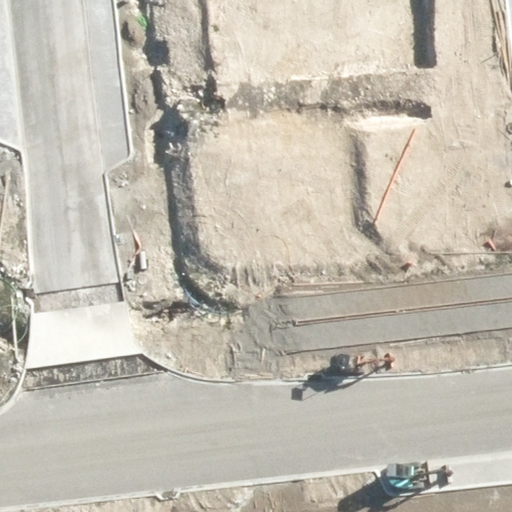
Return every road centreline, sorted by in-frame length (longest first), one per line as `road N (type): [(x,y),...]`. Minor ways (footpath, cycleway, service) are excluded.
road 1 (residential): [(102,451),(50,0)]
road 2 (tertiary): [(511,403),(102,451)]
